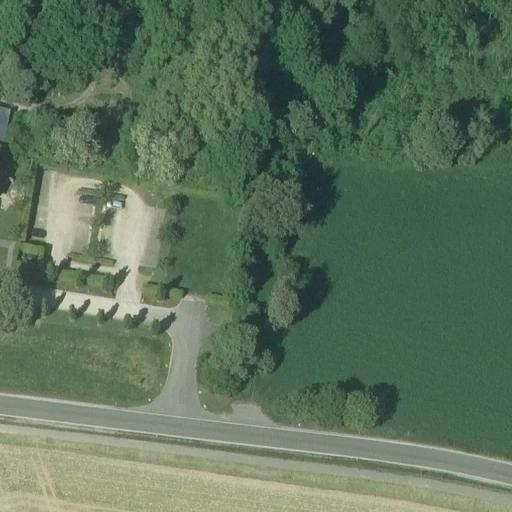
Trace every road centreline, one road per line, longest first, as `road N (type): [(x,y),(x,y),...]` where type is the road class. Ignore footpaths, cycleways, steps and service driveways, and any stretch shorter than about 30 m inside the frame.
road 1 (secondary): [(0,406),(437,457),(511,474)]
road 2 (track): [(251,436),(287,154),(317,49),(316,0)]
